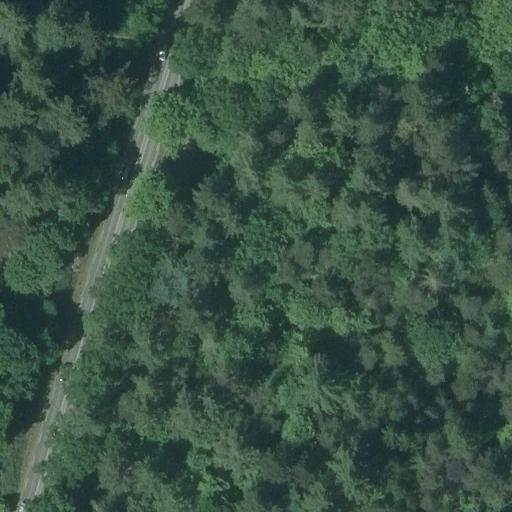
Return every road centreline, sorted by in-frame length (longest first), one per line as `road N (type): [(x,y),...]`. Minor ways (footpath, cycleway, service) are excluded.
road 1 (primary): [(28,511),(181,0)]
road 2 (unclassified): [(88,511),(199,73),(226,0)]
road 3 (track): [(315,77),(332,196),(357,217),(420,237),(511,307)]
road 4 (track): [(199,73),(315,77),(511,37)]
